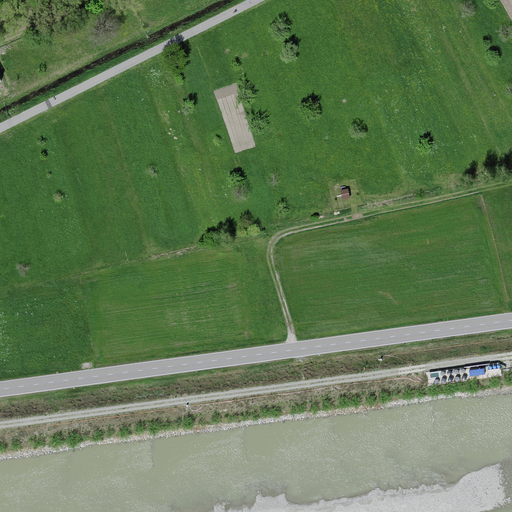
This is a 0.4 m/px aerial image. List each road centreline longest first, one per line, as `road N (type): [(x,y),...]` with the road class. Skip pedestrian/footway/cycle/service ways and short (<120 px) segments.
road 1 (track): [(0,425),(511,355)]
road 2 (tertiary): [(0,389),(511,320)]
road 3 (residential): [(254,0),(0,127)]
